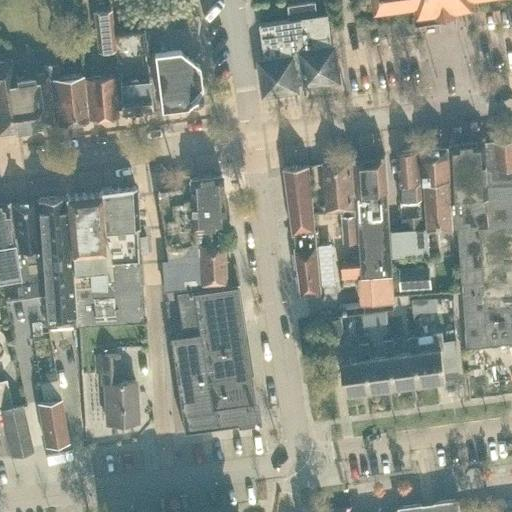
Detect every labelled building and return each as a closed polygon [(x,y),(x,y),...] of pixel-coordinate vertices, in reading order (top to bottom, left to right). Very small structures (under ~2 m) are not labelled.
[(374,0),(376,10),(416,5),(417,15),(438,12),(439,18),(452,16),(451,10),(471,7),(470,0),(374,0)] [(315,1),(287,5),(289,19),(293,19),(317,15),(315,1)] [(98,50),(114,48),(110,10),(94,12),(98,50)] [(317,15),(293,19),(303,82),(334,78),(335,78),(336,78),(337,78),(337,77),(337,76),(337,75),(336,75),(332,45),(332,44),(329,24),(327,14),(317,15)] [(289,19),(259,23),(269,87),(303,82),(293,19),(289,19)] [(141,75),(139,52),(138,51),(143,50),(140,30),(113,33),(122,113),(151,110),(147,74),(141,75)] [(201,102),(203,97),(202,93),(199,89),(201,86),(199,65),(180,50),(154,53),(161,109),(187,106),(189,104),(193,106),(197,105),(201,102)] [(13,75),(11,59),(0,60),(0,130),(54,123),(52,101),(56,101),(58,122),(87,118),(82,74),(56,77),(55,64),(43,65),(44,72),(13,75)] [(90,117),(116,114),(112,74),(86,76),(90,117)] [(511,137),(485,141),(491,225),(492,236),(511,233),(511,137)] [(492,236),(491,225),(485,141),(448,145),(453,228),(458,227),(463,304),(471,303),(470,283),(486,281),(483,254),(494,252),(492,236)] [(427,229),(453,228),(448,145),(422,148),(427,228),(421,228),(402,229),(391,230),(393,256),(429,253),(427,229)] [(421,198),(421,182),(418,149),(396,151),(399,199),(401,199),(401,205),(420,205),(419,198),(421,198)] [(361,258),(363,275),(394,273),(390,230),(385,154),(352,156),(354,192),(355,192),(358,234),(361,258)] [(325,189),(353,185),(351,157),(323,161),(325,189)] [(297,238),(317,235),(309,164),(284,166),(294,233),(296,232),(297,238)] [(207,226),(224,225),(220,174),(188,178),(189,188),(157,192),(167,260),(161,260),(164,295),(179,292),(179,289),(225,282),(222,239),(208,240),(207,226)] [(106,249),(138,244),(137,226),(138,225),(136,185),(102,189),(106,249)] [(354,208),(355,208),(353,185),(325,189),(326,211),(342,210),(345,244),(358,243),(355,214),(354,214),(354,208)] [(138,244),(106,249),(102,189),(65,194),(78,322),(75,323),(75,325),(142,320),(138,244)] [(75,323),(78,322),(65,194),(36,197),(45,325),(75,322),(75,323)] [(40,262),(39,260),(39,245),(35,198),(8,200),(8,201),(15,250),(17,262),(20,283),(22,297),(43,295),(41,279),(41,268),(35,269),(34,262),(40,262)] [(0,278),(19,276),(13,242),(14,242),(8,201),(7,200),(0,201),(0,278)] [(402,229),(421,228),(421,215),(401,216),(402,229)] [(511,233),(492,236),(494,252),(483,254),(486,281),(470,283),(471,303),(463,304),(466,346),(511,340),(511,233)] [(302,293),(323,291),(322,279),(317,235),(297,238),(298,244),(295,245),(302,293)] [(343,277),(363,275),(361,258),(342,260),(343,277)] [(431,287),(430,265),(398,267),(400,289),(431,287)] [(335,278),(322,279),(323,291),(336,290),(335,278)] [(255,406),(237,284),(179,292),(185,333),(170,335),(183,430),(243,422),(255,406)] [(364,325),(376,323),(375,311),(362,313),(364,325)] [(345,341),(341,316),(327,318),(331,343),(345,341)] [(444,348),(443,341),(442,331),(432,332),(435,349),(419,351),(416,351),(420,382),(445,379),(444,372),(442,358),(441,349),(444,348)] [(416,351),(419,351),(417,334),(408,336),(410,352),(395,354),(391,355),(395,386),(420,382),(416,351)] [(391,355),(395,354),(393,338),(383,339),(386,355),(370,357),(367,358),(371,389),(395,386),(391,355)] [(442,358),(444,372),(458,370),(454,340),(454,339),(443,340),(443,341),(444,348),(441,349),(442,358)] [(367,358),(370,357),(368,341),(359,342),(361,359),(341,361),(346,392),(371,389),(367,358)] [(119,380),(118,370),(117,352),(93,353),(94,371),(100,371),(100,382),(103,382),(106,422),(137,421),(134,379),(119,380)] [(0,410),(5,431),(10,453),(31,449),(22,403),(11,406),(5,378),(0,379),(0,410)] [(44,444),(67,441),(57,378),(39,380),(43,401),(37,401),(44,444)] [(511,511),(505,511),(459,511),(458,497),(398,505),(399,511),(511,511)]
